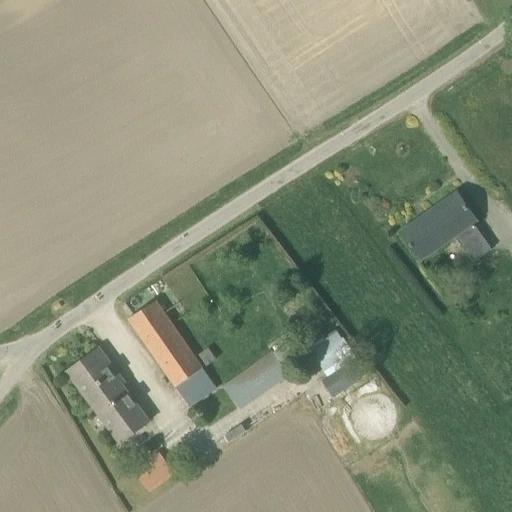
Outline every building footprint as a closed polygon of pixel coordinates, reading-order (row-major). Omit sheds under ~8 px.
[(472,223),(476,220),(457,192),(401,231),(421,259),(453,236),(472,262),(491,249),(472,223)] [(158,299),(128,318),(189,407),(215,389),(158,299)] [(312,349),(330,375),(359,355),(341,329),(312,349)] [(295,334),(222,385),(239,410),(289,374),(312,359),(295,334)] [(116,380),(120,377),(99,348),(83,360),(67,371),(119,443),(136,431),(148,422),(116,380)] [(328,378),(323,381),(333,397),(362,378),(352,362),(328,378)] [(158,447),(131,467),(148,492),(176,473),(158,447)]
